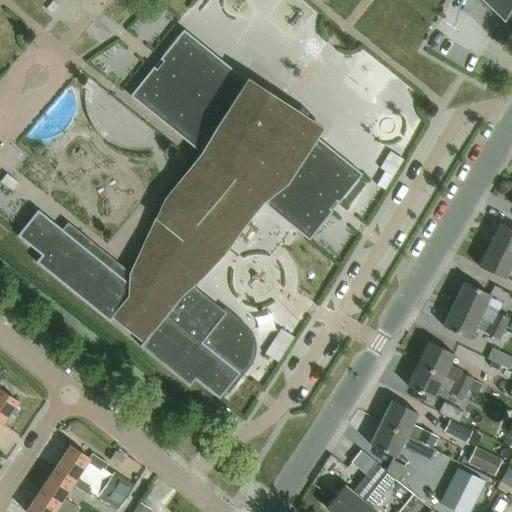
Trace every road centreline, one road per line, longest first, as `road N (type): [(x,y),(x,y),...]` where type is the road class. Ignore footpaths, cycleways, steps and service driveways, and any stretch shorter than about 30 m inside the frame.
road 1 (tertiary): [(272,511),(511,122)]
road 2 (residential): [(220,511),(72,390)]
road 3 (residential): [(0,499),(72,390)]
